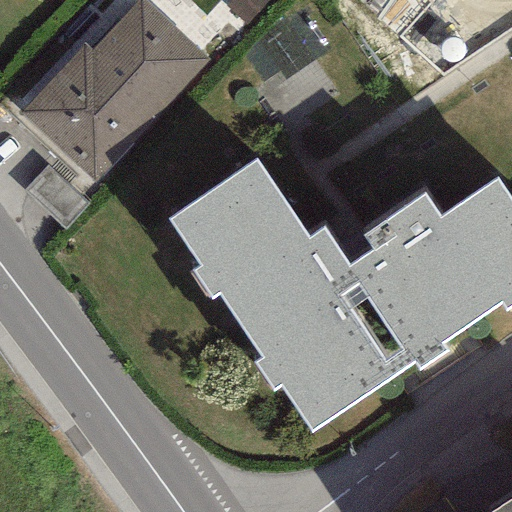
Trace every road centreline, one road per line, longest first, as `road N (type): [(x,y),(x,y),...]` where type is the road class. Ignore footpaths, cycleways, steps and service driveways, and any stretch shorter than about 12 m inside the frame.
road 1 (tertiary): [(0,268),(178,511)]
road 2 (unclassified): [(511,378),(320,511)]
